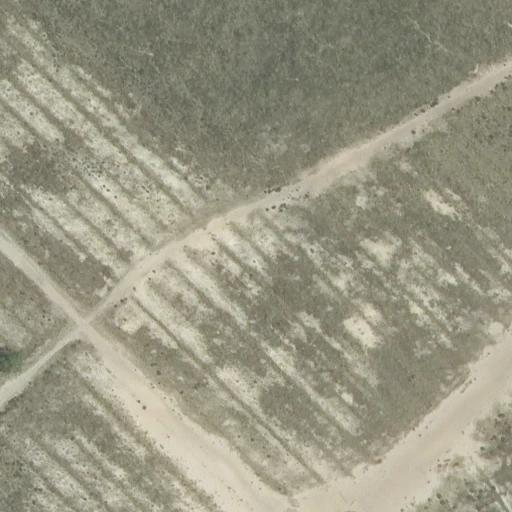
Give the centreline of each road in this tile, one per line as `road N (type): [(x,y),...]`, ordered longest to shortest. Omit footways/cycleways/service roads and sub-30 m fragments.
road 1 (track): [(87,320),(190,229),(363,154),(511,72)]
road 2 (track): [(511,349),(347,511)]
road 3 (track): [(87,320),(0,232)]
